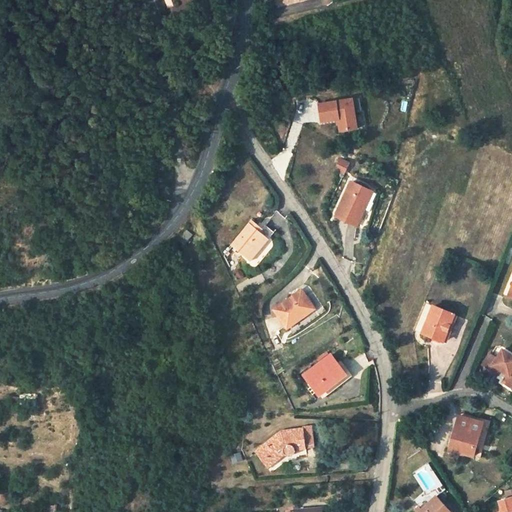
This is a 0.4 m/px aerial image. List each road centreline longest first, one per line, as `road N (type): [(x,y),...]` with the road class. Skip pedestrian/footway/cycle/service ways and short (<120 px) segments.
road 1 (unclassified): [(388,411),(378,348),(226,96)]
road 2 (unclassified): [(184,209),(134,262),(105,278),(0,299)]
road 3 (unclassified): [(184,209),(183,148),(150,0)]
road 4 (residential): [(388,411),(458,392),(511,412)]
road 5 (unclassified): [(226,96),(184,209)]
